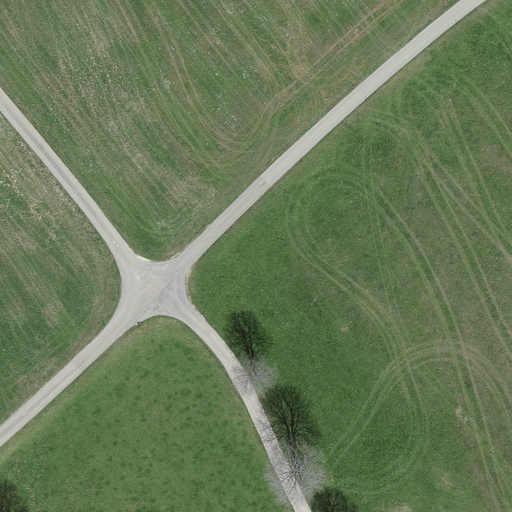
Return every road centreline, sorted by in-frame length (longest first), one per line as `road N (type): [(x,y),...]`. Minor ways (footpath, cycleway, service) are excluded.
road 1 (unclassified): [(477,0),(378,79),(157,296)]
road 2 (track): [(301,511),(231,359),(189,314),(157,296)]
road 3 (unclassified): [(157,296),(0,98)]
road 4 (unclassified): [(0,435),(157,296)]
